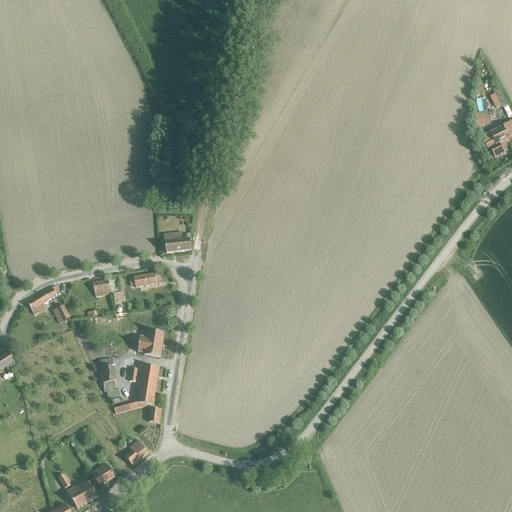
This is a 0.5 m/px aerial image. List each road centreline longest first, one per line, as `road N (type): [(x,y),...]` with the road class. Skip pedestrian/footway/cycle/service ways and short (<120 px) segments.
road 1 (unclassified): [(223,461),(268,461),(307,432),(511,176)]
road 2 (residential): [(186,277),(147,263),(51,282),(21,301),(0,340)]
road 3 (residential): [(167,446),(186,277)]
